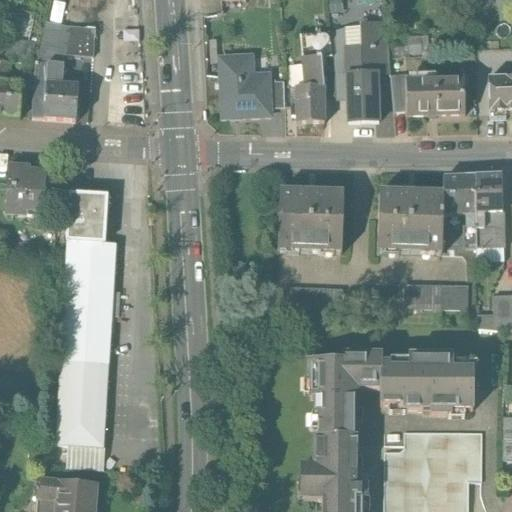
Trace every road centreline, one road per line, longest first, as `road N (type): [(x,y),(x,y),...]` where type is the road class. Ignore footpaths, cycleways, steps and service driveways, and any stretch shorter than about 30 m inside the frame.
road 1 (primary): [(193,511),(180,153)]
road 2 (residential): [(511,152),(180,153)]
road 3 (residential): [(180,153),(0,141)]
road 4 (primary): [(180,153),(170,0)]
